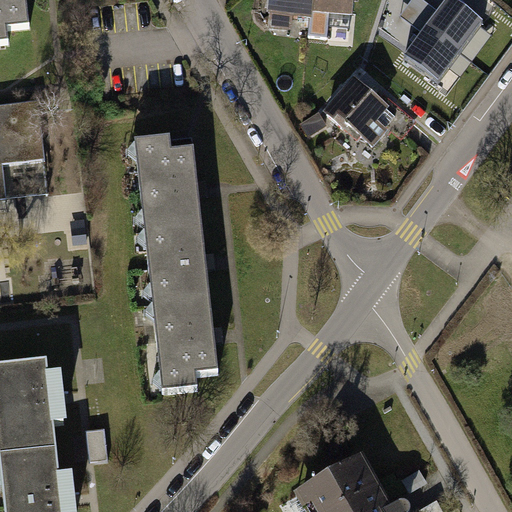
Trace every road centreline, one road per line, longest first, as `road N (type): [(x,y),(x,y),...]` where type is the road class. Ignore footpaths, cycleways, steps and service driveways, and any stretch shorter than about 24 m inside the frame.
road 1 (residential): [(197,0),(368,288)]
road 2 (residential): [(368,288),(189,511)]
road 3 (residential): [(494,511),(368,288)]
road 4 (residential): [(511,91),(368,288)]
